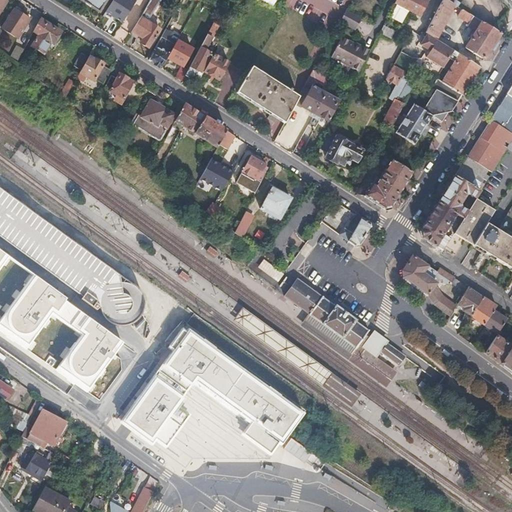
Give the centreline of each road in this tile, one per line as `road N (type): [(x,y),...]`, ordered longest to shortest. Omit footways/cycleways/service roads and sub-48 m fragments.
road 1 (residential): [(38,0),(399,231)]
road 2 (residential): [(196,495),(0,356)]
road 3 (residential): [(399,231),(371,273),(373,286),(511,389)]
road 4 (residential): [(511,52),(399,231)]
road 5 (residential): [(511,308),(399,231)]
road 6 (residential): [(105,413),(0,339)]
